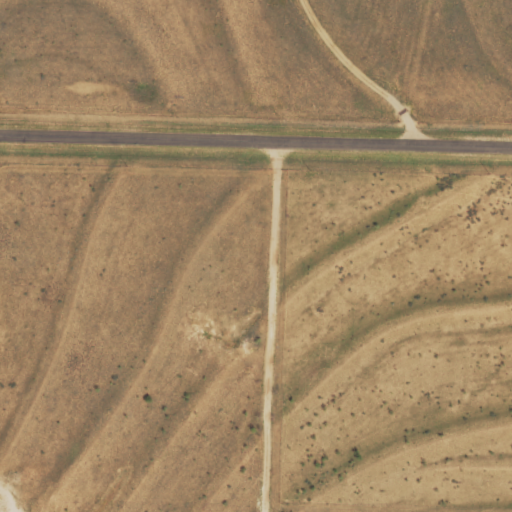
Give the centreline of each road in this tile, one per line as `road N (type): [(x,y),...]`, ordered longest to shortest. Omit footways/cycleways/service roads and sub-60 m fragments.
road 1 (residential): [(511,145),(0,133)]
road 2 (track): [(423,143),(358,58),(334,0)]
